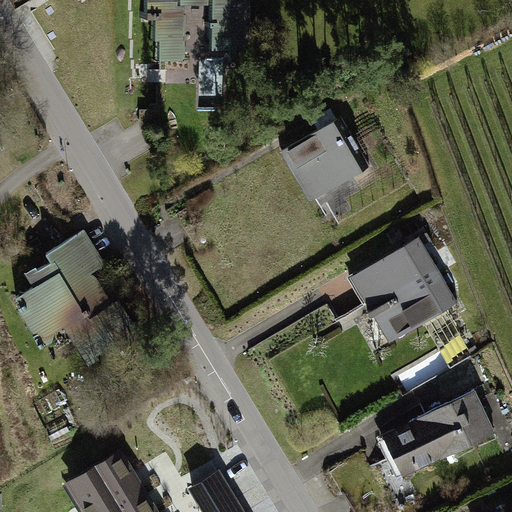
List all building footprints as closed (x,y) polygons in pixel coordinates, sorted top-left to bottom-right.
[(157,38),(157,57),(183,58),(184,2),(210,3),(210,47),(250,47),(250,0),(142,0),(142,16),(152,16),(152,38),(157,38)] [(284,159),(319,215),(349,196),(340,182),(367,166),(340,123),(284,159)] [(86,368),(140,336),(118,299),(109,304),(92,275),(106,267),(84,230),(42,255),(45,259),(22,273),(31,287),(11,299),(42,351),(67,336),(86,368)] [(346,277),(386,347),(458,304),(420,234),(346,277)] [(375,438),(394,480),(494,434),(474,393),(375,438)] [(161,511),(122,445),(67,478),(86,511),(161,511)] [(247,511),(220,466),(190,484),(206,511),(247,511)] [(511,511),(511,510),(507,511),(503,503),(489,510),(490,511),(511,511)]
